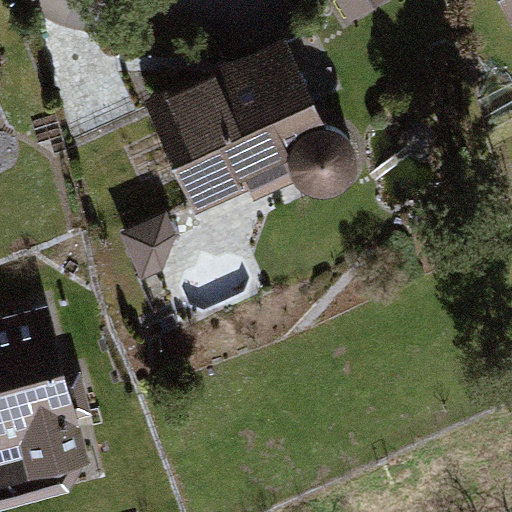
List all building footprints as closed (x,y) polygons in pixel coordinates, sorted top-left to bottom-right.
[(511,0),(494,0),(511,35),(511,0)] [(289,50),(152,105),(199,220),(336,165),(289,50)] [(0,125),(12,120),(0,91),(0,125)] [(165,210),(123,227),(144,278),(186,260),(165,210)] [(44,317),(0,327),(0,490),(83,470),(44,317)]
